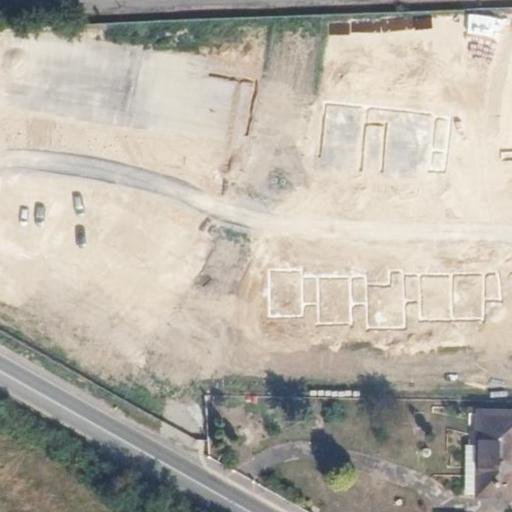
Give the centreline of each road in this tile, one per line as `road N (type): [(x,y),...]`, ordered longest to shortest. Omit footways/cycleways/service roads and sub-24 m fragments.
road 1 (secondary): [(246,511),(0,373)]
road 2 (residential): [(0,152),(148,169),(275,204)]
road 3 (residential): [(275,204),(338,222),(511,224)]
road 4 (residential): [(275,204),(311,20)]
